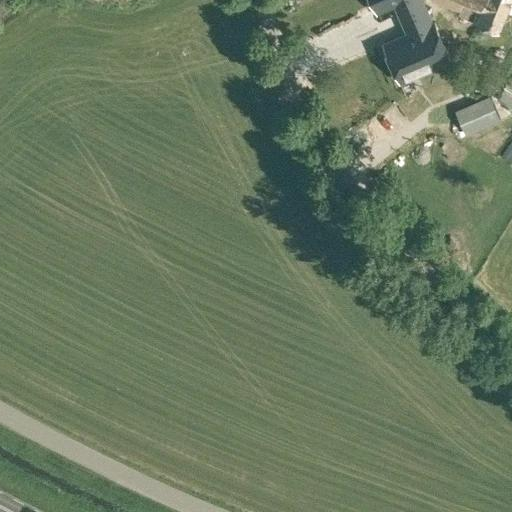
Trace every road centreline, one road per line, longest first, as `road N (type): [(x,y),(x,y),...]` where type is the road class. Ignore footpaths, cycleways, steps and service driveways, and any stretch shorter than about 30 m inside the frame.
road 1 (unclassified): [(511,343),(382,221),(337,165),(260,0)]
road 2 (unclassified): [(200,511),(0,411)]
